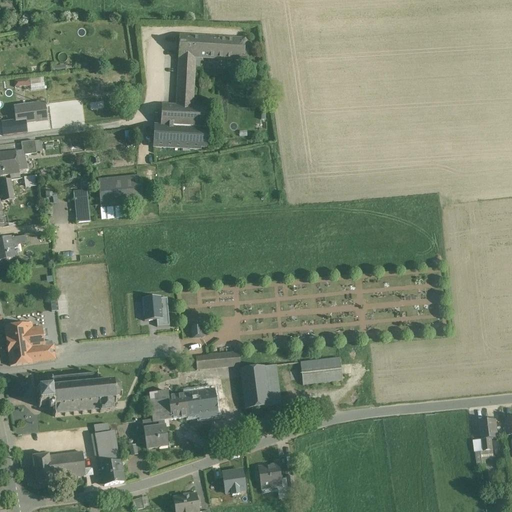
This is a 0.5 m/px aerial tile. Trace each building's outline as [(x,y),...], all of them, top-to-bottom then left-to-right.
[(245,41),(179,36),(178,57),(194,58),(243,62),(245,41)] [(194,58),(178,57),(174,107),(190,108),(194,58)] [(29,80),(14,81),(14,88),(30,87),(29,80)] [(44,104),(33,106),(35,123),(46,121),(44,104)] [(33,106),(14,108),(16,126),(25,125),(25,124),(35,123),(33,106)] [(174,107),(160,106),(159,130),(153,130),(152,147),(200,150),(200,148),(205,149),(207,109),(190,108),(174,107)] [(34,142),(20,143),(21,152),(22,156),(24,156),(36,155),(34,142)] [(21,152),(0,154),(0,162),(16,160),(18,171),(27,169),(24,156),(22,156),(21,152)] [(16,160),(0,162),(0,176),(19,174),(18,171),(16,160)] [(140,176),(97,181),(100,209),(121,207),(143,205),(140,176)] [(36,177),(24,179),(25,187),(37,186),(36,177)] [(10,180),(0,181),(3,201),(13,200),(10,180)] [(87,199),(74,200),(75,210),(88,208),(87,199)] [(121,207),(101,209),(102,219),(122,216),(121,207)] [(88,208),(75,210),(76,224),(89,222),(88,208)] [(10,240),(0,241),(0,263),(16,261),(15,253),(12,253),(10,246),(25,243),(24,238),(10,241),(10,240)] [(144,320),(162,319),(161,298),(142,299),(144,320)] [(25,324),(4,327),(9,367),(31,364),(31,363),(29,350),(26,330),(25,324)] [(199,324),(189,325),(190,338),(200,337),(199,324)] [(41,328),(26,330),(29,350),(44,348),(44,347),(41,328)] [(44,348),(29,350),(31,363),(54,360),(52,346),(44,347),(44,348)] [(239,354),(201,357),(202,370),(240,366),(239,354)] [(340,359),(300,363),(302,386),(342,382),(340,359)] [(276,365),(265,367),(270,406),(281,405),(276,365)] [(265,367),(241,370),(246,409),(270,406),(265,367)] [(87,377),(80,378),(80,376),(78,376),(79,378),(71,378),(71,376),(70,377),(70,379),(62,379),(62,377),(61,377),(61,379),(53,380),(52,378),(51,378),(51,380),(51,381),(49,381),(49,382),(51,382),(52,390),(51,390),(52,390),(50,390),(50,392),(40,393),(37,390),(36,392),(39,395),(39,404),(37,407),(39,408),(41,406),(48,405),(48,410),(53,409),(54,414),(52,414),(52,416),(54,415),(54,416),(54,418),(56,418),(55,416),(64,415),(64,417),(66,417),(65,415),(73,414),(73,416),(75,416),(75,414),(82,413),(82,415),(83,415),(83,413),(91,412),(91,414),(92,414),(92,412),(100,411),(100,413),(101,413),(114,412),(113,401),(114,401),(115,403),(117,402),(116,400),(119,396),(121,397),(122,395),(120,395),(119,389),(121,388),(120,386),(119,387),(114,384),(115,382),(113,381),(113,384),(106,384),(106,382),(104,382),(104,384),(99,385),(98,378),(100,378),(100,376),(98,376),(97,374),(96,374),(96,376),(89,377),(88,375),(87,375),(87,377)] [(167,391),(148,394),(151,422),(165,420),(179,419),(176,396),(168,396),(167,391)] [(214,391),(176,396),(179,419),(199,416),(200,420),(217,417),(214,391)] [(165,420),(151,422),(153,432),(166,430),(165,420)] [(496,421),(480,423),(482,441),(491,440),(498,439),(496,421)] [(107,425),(93,426),(95,435),(108,433),(107,425)] [(153,432),(142,433),(144,452),(160,451),(160,447),(168,446),(166,430),(153,432)] [(95,435),(103,486),(123,483),(119,463),(115,464),(110,433),(108,433),(95,435)] [(491,440),(482,441),(483,452),(493,451),(491,440)] [(481,452),(475,453),(477,470),(483,469),(481,452)] [(82,453),(48,457),(51,480),(84,476),(82,453)] [(48,455),(32,457),(35,483),(51,481),(51,480),(48,457),(48,455)] [(279,467),(258,470),(260,488),(276,487),(277,489),(281,488),(279,467)] [(292,478),(285,479),(287,496),(295,495),(292,478)] [(198,511),(196,495),(173,499),(174,511),(198,511)] [(141,498),(131,501),(135,510),(143,509),(141,498)]
